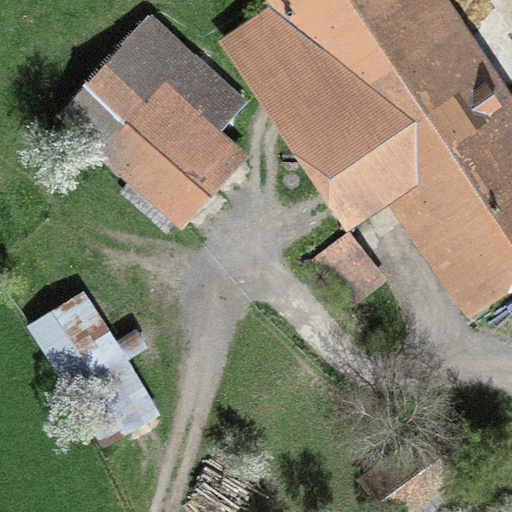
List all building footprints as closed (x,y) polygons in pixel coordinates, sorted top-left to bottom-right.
[(511,145),(414,0),(294,0),(231,40),(319,182),(328,177),(350,212),(405,178),(477,286),(511,263),(511,145)] [(146,21),(63,111),(181,220),(241,155),(211,128),(235,103),(146,21)] [(342,236),(312,262),(344,300),(374,274),(342,236)] [(75,301),(25,333),(103,455),(153,423),(75,301)] [(425,442),(364,486),(383,511),(398,511),(449,476),(425,442)]
